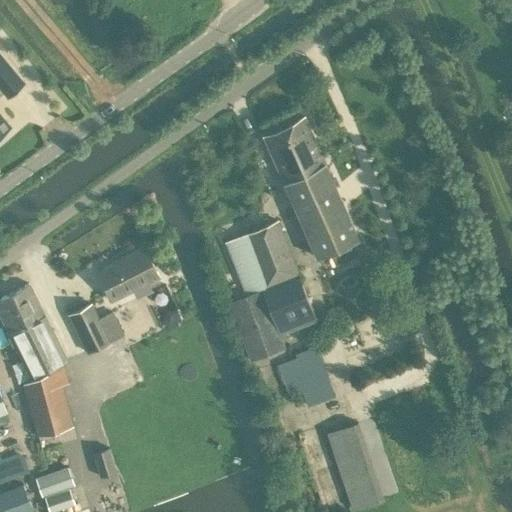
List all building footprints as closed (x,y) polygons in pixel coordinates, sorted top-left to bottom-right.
[(0,135),(12,126),(11,125),(0,112),(0,93),(3,90),(8,96),(23,83),(25,82),(24,82),(0,52),(0,135)] [(262,135),(316,257),(359,238),(305,116),(262,135)] [(228,302),(250,359),(284,346),(277,333),(316,319),(278,219),(226,242),(246,295),(228,302)] [(98,270),(112,299),(159,275),(144,244),(126,253),(127,256),(98,270)] [(0,299),(0,316),(9,333),(31,321),(44,314),(29,284),(19,289),(17,284),(8,288),(11,293),(0,299)] [(105,342),(120,336),(124,334),(112,310),(97,317),(91,303),(68,314),(87,351),(105,342)] [(31,321),(9,333),(33,378),(62,362),(66,361),(67,360),(47,321),(44,314),(31,321)] [(297,357),(278,364),(288,393),(302,387),(328,378),(316,346),(296,353),(297,357)] [(33,378),(24,382),(38,434),(73,425),(60,383),(68,380),(62,362),(33,378)] [(358,422),(328,431),(352,507),(383,497),(358,422)] [(109,446),(93,451),(101,476),(117,471),(109,446)] [(0,458),(0,479),(29,468),(22,450),(0,458)] [(68,466),(36,477),(41,494),(74,483),(68,466)] [(0,491),(0,511),(27,511),(33,510),(23,483),(0,491)] [(70,486),(44,495),(50,511),(76,503),(70,486)]
